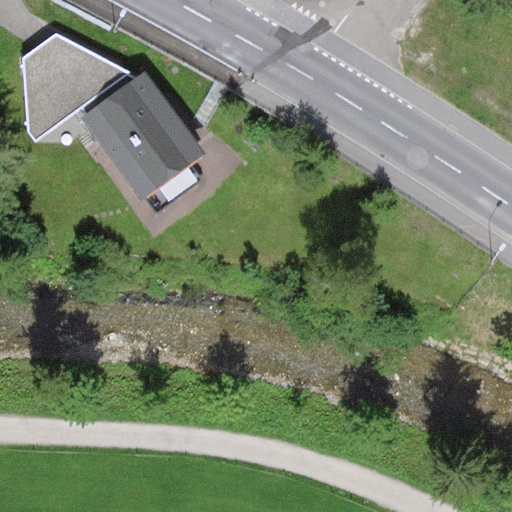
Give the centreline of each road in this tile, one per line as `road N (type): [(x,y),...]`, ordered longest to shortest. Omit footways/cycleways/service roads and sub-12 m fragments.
road 1 (track): [(432,511),(290,458),(205,438),(0,428)]
road 2 (tertiary): [(299,73),(511,208)]
road 3 (tertiary): [(170,0),(299,73)]
